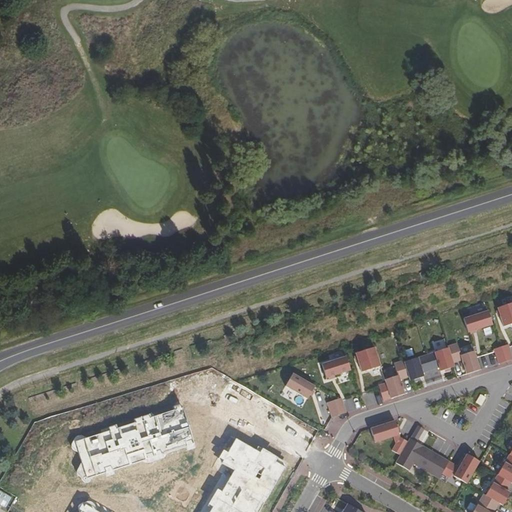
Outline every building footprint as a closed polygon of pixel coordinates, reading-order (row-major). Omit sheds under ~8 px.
[(511,324),(511,303),(498,308),(499,311),(500,316),(504,327),(511,324)] [(493,325),(488,311),(464,319),(468,333),(470,332),(476,330),(493,325)] [(480,370),(474,351),(461,356),(457,344),(448,347),(448,348),(453,363),(462,360),(464,364),(465,370),(467,375),(480,370)] [(511,359),(511,355),(509,345),(501,347),(506,362),(511,359)] [(506,362),(501,347),(500,348),(494,349),(499,364),(506,362)] [(381,366),(375,348),(356,354),(357,356),(358,362),(362,373),(381,366)] [(453,363),(448,348),(426,355),(431,370),(439,368),(441,371),(445,370),(450,368),(454,367),(453,363)] [(431,370),(426,355),(404,362),(409,377),(410,381),(415,380),(420,378),(424,377),(423,373),(431,370)] [(351,371),(346,357),(322,365),(326,378),(351,371)] [(401,384),(400,380),(409,377),(404,362),(404,361),(395,365),(398,377),(385,381),(386,384),(391,399),(405,394),(403,390),(401,384)] [(313,391),(315,387),(293,374),(286,386),(308,399),(310,395),(313,391)] [(391,399),(386,384),(379,386),(384,401),(391,399)] [(481,406),(485,397),(481,395),(477,401),(477,402),(476,403),(481,406)] [(346,413),(342,398),(335,401),(339,415),(346,413)] [(339,415),(335,401),(334,401),(327,403),(332,418),(339,415)] [(86,478),(192,445),(181,408),(75,441),(86,478)] [(396,426),(395,421),(371,429),(376,445),(395,439),(396,444),(392,450),(401,455),(408,442),(400,437),(398,431),(396,426)] [(417,443),(424,430),(418,426),(410,439),(417,443)] [(417,443),(410,439),(408,442),(401,455),(396,463),(409,471),(413,464),(439,479),(442,474),(449,462),(417,443)] [(95,511),(82,505),(78,511),(261,511),(289,467),(239,440),(201,511),(95,511)] [(480,462),(467,455),(466,456),(463,462),(459,467),(454,477),(467,484),(478,464),(480,462)] [(511,456),(510,455),(498,475),(511,483),(511,456)] [(450,478),(457,466),(449,462),(442,474),(450,478)] [(454,477),(459,467),(457,466),(450,478),(452,480),(454,477)] [(510,493),(507,491),(511,483),(498,475),(486,496),(499,503),(503,505),(510,493)] [(499,503),(484,494),(479,503),(495,511),(499,503)] [(494,511),(495,511),(479,503),(477,505),(488,511),(494,511)]
